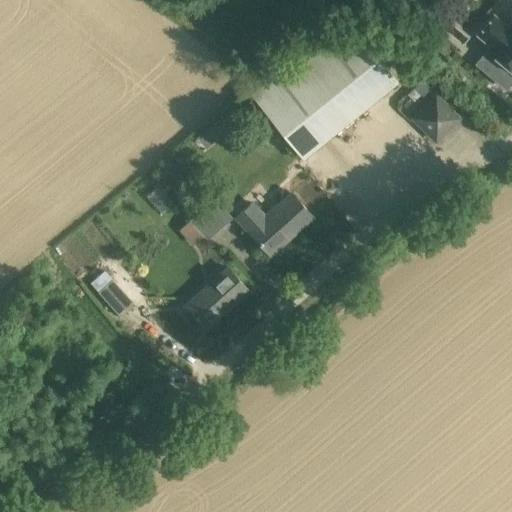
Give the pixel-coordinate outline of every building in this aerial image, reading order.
[(511,69),(511,22),(508,25),(493,13),(475,35),(490,47),(488,50),(511,69)] [(250,94),(302,158),(397,81),(344,16),(250,94)] [(413,117),(436,139),(457,117),(435,96),(413,117)] [(232,216),(214,197),(212,199),(203,189),(183,208),(192,217),(189,220),(207,240),(232,216)] [(264,217),(251,203),(235,218),(267,254),(311,215),(291,195),(264,217)] [(228,268),(186,306),(204,328),(247,289),(228,268)] [(120,317),(135,304),(105,271),(90,284),(120,317)]
